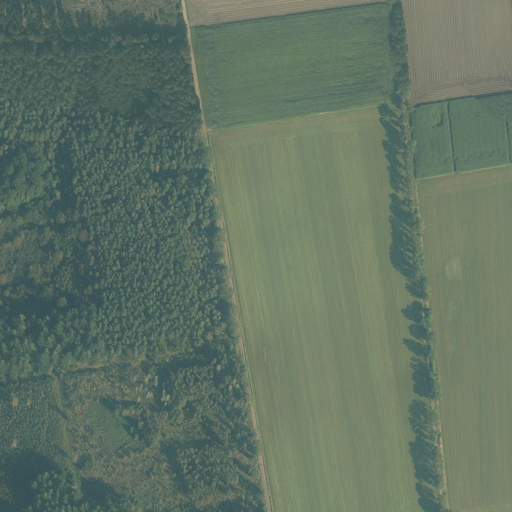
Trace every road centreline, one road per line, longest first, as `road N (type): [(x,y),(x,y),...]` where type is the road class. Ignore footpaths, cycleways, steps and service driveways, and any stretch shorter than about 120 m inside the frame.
road 1 (track): [(394,0),(445,511)]
road 2 (track): [(241,339),(182,0)]
road 3 (track): [(241,339),(0,382)]
road 4 (track): [(186,39),(0,39)]
road 5 (track): [(270,511),(241,339)]
